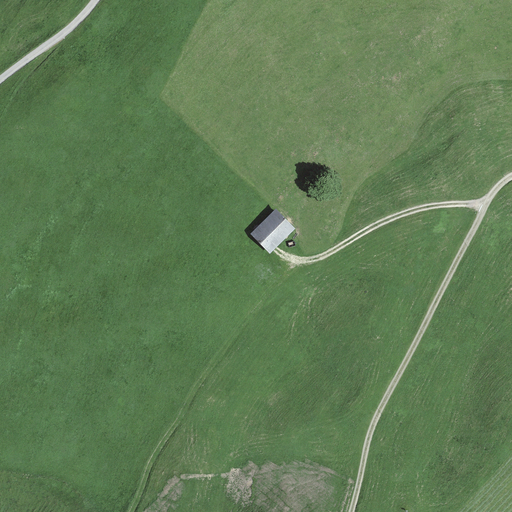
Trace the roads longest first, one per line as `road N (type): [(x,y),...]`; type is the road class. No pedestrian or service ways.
road 1 (track): [(485,205),(406,212),(302,266),(193,390),(130,511)]
road 2 (unclassified): [(511,176),(485,205),(382,405),(351,511)]
road 3 (unclassified): [(96,0),(0,77)]
